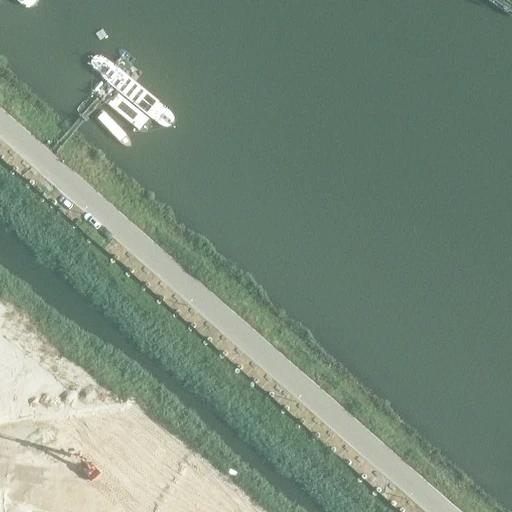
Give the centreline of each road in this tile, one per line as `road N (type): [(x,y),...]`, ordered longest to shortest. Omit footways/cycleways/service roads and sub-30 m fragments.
road 1 (unclassified): [(442,511),(0,125)]
road 2 (residential): [(263,511),(0,292)]
